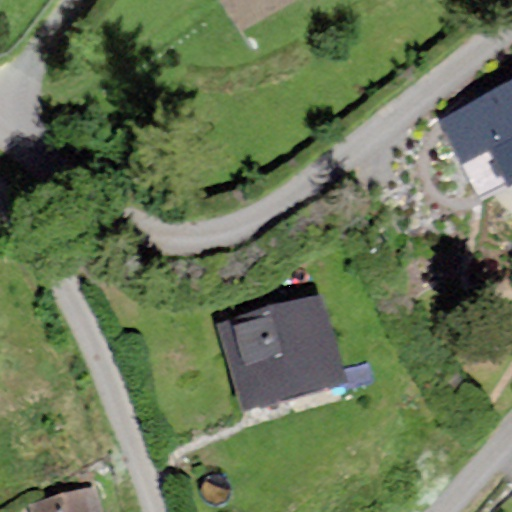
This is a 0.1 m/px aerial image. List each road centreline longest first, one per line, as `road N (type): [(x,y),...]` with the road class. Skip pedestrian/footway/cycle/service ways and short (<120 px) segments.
road 1 (unclassified): [(511,21),(252,218),(212,232),(170,234),(87,192),(5,114)]
road 2 (residential): [(0,209),(67,308),(142,511)]
road 3 (residential): [(5,114),(89,0)]
